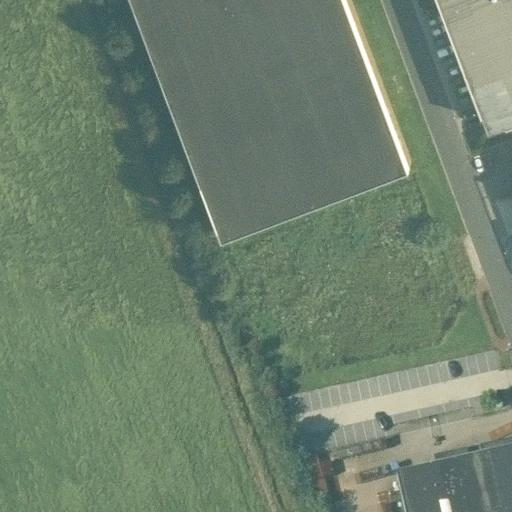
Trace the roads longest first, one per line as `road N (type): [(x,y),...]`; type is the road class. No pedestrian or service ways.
road 1 (unclassified): [(511,318),(395,0)]
road 2 (unknown): [(511,417),(388,446),(368,472),(364,511)]
